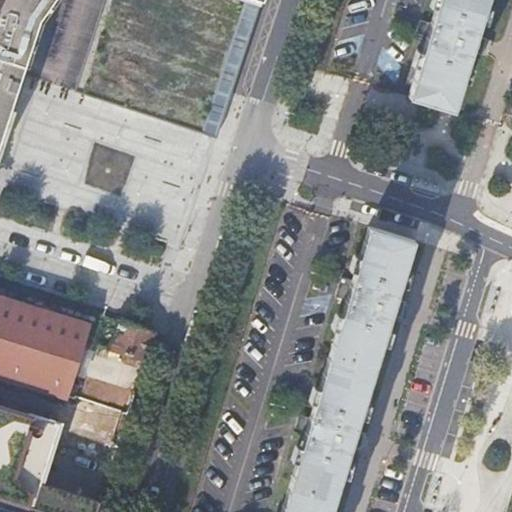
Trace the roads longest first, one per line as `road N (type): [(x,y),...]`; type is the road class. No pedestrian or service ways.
road 1 (residential): [(408,511),(491,238)]
road 2 (residential): [(248,151),(491,238)]
road 3 (tertiary): [(127,511),(195,309)]
road 4 (residential): [(0,249),(195,309)]
road 5 (tertiary): [(195,309),(248,151)]
road 6 (tertiary): [(248,151),(297,0)]
